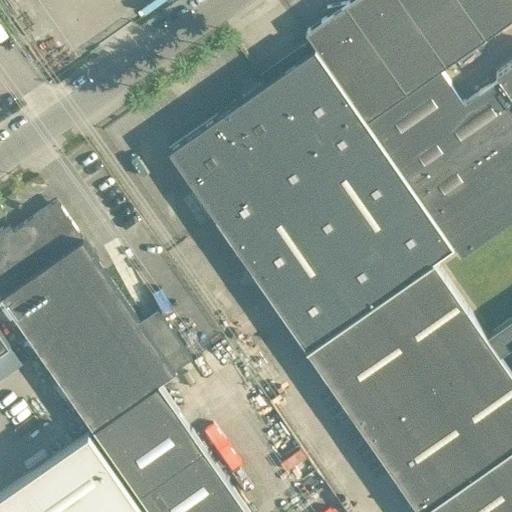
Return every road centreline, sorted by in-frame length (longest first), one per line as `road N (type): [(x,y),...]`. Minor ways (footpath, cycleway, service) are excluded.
road 1 (unclassified): [(0,163),(229,0)]
road 2 (unknown): [(269,511),(202,410)]
